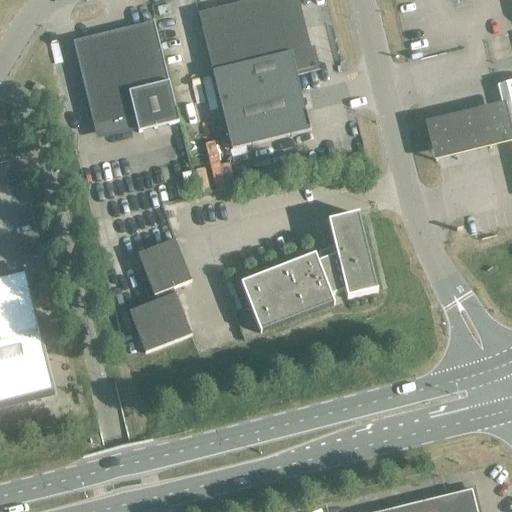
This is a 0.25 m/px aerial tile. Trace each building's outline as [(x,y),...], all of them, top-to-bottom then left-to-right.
[(307,71),(313,61),(298,0),(259,0),(198,15),(232,151),(310,132),(295,74),(307,71)] [(154,26),(83,43),(77,52),(97,131),(105,136),(137,128),(138,134),(179,124),(154,22),(153,22),(154,26)] [(511,123),(507,100),(426,119),(435,159),(511,141),(511,123)] [(359,216),(359,215),(328,223),(336,256),(332,258),(330,253),(321,257),(323,261),(318,263),(315,256),(241,285),(260,335),(261,334),(333,306),(334,306),(331,298),(345,292),(347,300),(378,293),(377,292),(358,217),(359,216)] [(176,243),(175,241),(137,256),(154,298),(154,297),(156,303),(129,313),(145,355),(192,337),(191,335),(191,336),(176,297),(176,295),(175,295),(173,290),(192,283),(191,281),(190,282),(175,243),(176,243)] [(0,405),(53,392),(24,274),(0,280),(0,405)] [(388,511),(476,511),(471,492),(388,511)]
